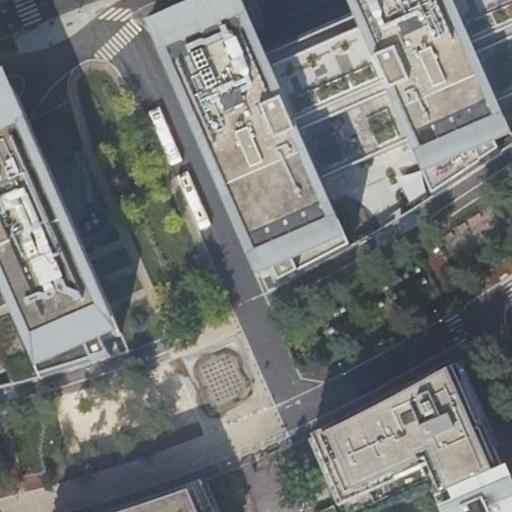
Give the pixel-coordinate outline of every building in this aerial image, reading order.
[(181,19),(179,19),(153,31),(260,276),(275,269),(282,285),(352,248),(316,183),(359,164),(361,167),(364,168),(366,168),(370,168),(372,166),(373,163),(374,161),(373,158),(411,142),(435,197),(502,153),(496,139),(511,133),(498,103),(511,97),(511,0),(349,0),(357,17),(268,56),(257,31),(243,0),(233,0),(183,22),(181,19)] [(257,31),(258,31),(244,0),(207,0),(177,13),(179,19),(181,19),(183,22),(233,0),(243,0),(257,31)] [(349,0),(328,0),(258,31),(257,31),(268,56),(357,17),(349,0)] [(121,335),(16,93),(0,99),(0,376),(8,373),(14,388),(52,378),(90,365),(110,358),(103,343),(121,335)] [(454,368),(452,364),(448,366),(420,382),(383,402),(350,419),(314,436),(340,497),(392,474),(394,479),(421,467),(417,457),(430,451),(447,492),(503,468),(458,364),(454,368)] [(511,511),(511,488),(503,468),(447,492),(441,495),(446,508),(440,511),(511,511)] [(215,511),(203,483),(159,498),(129,508),(117,511),(215,511)] [(446,508),(441,495),(435,498),(440,511),(446,508)]
